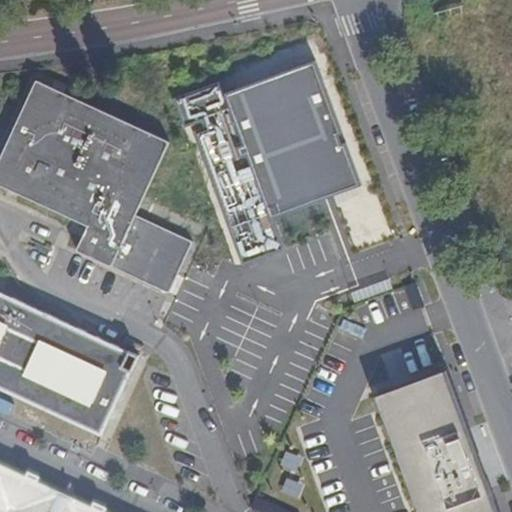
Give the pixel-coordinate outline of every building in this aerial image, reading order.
[(264,220),(353,189),(338,146),(333,147),(330,139),(335,138),(308,64),(217,96),(213,85),(165,102),(177,129),(195,123),(198,130),(186,134),(226,234),(237,266),(276,252),(264,220)] [(164,292),(189,239),(131,212),(161,143),(32,83),(0,153),(0,189),(82,226),(71,251),(164,292)] [(143,358),(0,295),(0,392),(107,439),(143,358)] [(490,511),(439,371),(374,395),(417,511),(490,511)] [(0,396),(0,408),(13,414),(17,402),(0,396)] [(0,511),(103,511),(0,464),(0,511)]
